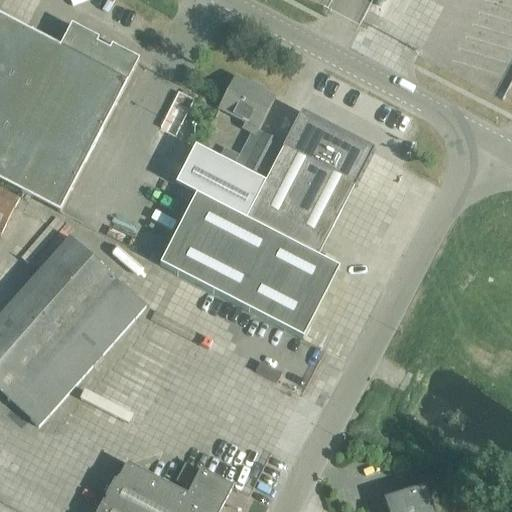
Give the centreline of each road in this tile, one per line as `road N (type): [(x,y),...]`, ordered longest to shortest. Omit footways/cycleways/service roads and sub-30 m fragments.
road 1 (unclassified): [(299,511),(492,141)]
road 2 (unclassified): [(492,141),(223,0)]
